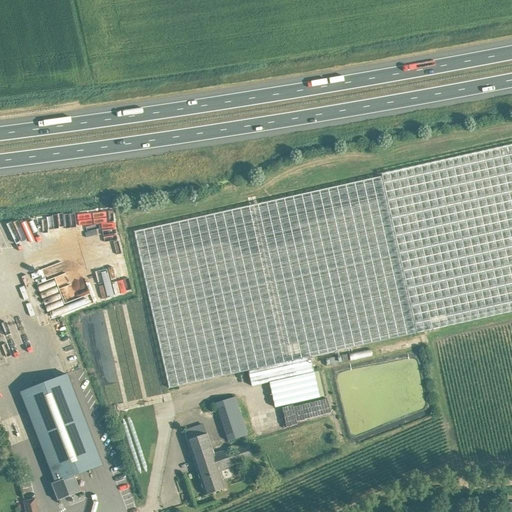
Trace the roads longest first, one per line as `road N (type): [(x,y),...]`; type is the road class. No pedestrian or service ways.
road 1 (motorway): [(511,52),(0,133)]
road 2 (motorway): [(0,159),(511,79)]
road 3 (track): [(511,482),(407,494),(373,511)]
